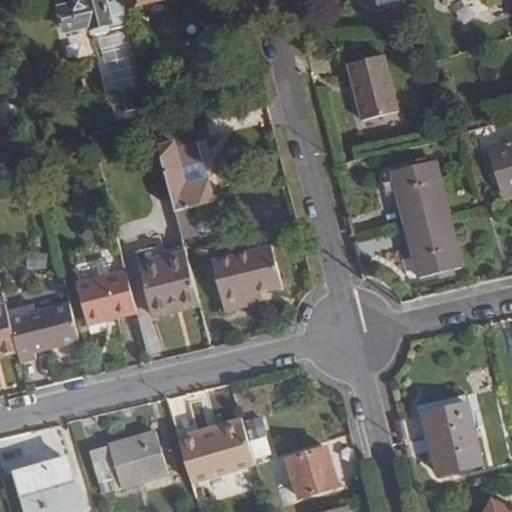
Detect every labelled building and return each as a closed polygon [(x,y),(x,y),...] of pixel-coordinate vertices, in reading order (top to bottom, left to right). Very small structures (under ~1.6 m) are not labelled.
[(59,8),(66,33),(92,27),(92,29),(112,24),(105,0),(75,0),(72,1),(73,5),(59,8)] [(160,0),(126,0),(128,8),(160,0)] [(402,0),(372,0),(376,12),(404,5),(402,0)] [(126,68),(117,28),(97,33),(106,73),(126,68)] [(382,55),(346,64),(360,120),(396,112),(382,55)] [(209,136),(204,118),(154,130),(159,148),(175,212),(190,208),(210,203),(205,181),(185,186),(174,145),(209,136)] [(511,182),(511,142),(489,149),(501,186),(511,182)] [(435,162),(391,173),(419,280),(461,268),(435,162)] [(511,182),(501,186),(505,198),(511,195),(511,182)] [(190,208),(175,212),(183,240),(197,236),(190,208)] [(244,297),(258,293),(283,288),(273,248),(212,263),(224,312),(247,307),(247,306),(244,297)] [(198,301),(186,253),(139,265),(153,318),(169,314),(168,309),(198,301)] [(127,272),(123,255),(74,267),(78,284),(127,272)] [(89,326),(138,314),(127,272),(78,284),(89,326)] [(260,303),(258,293),(244,297),(247,306),(260,303)] [(169,314),(200,307),(198,301),(168,309),(169,314)] [(18,353),(21,364),(36,360),(34,353),(80,342),(70,305),(37,314),(35,306),(8,313),(16,347),(18,353)] [(8,313),(6,306),(0,307),(0,351),(16,347),(8,313)] [(0,351),(0,357),(18,353),(16,347),(0,351)] [(424,416),(467,406),(464,398),(416,410),(426,454),(433,452),(424,416)] [(481,464),(467,406),(424,416),(433,452),(438,474),(481,464)] [(217,432),(178,442),(190,483),(255,465),(243,420),(216,426),(217,432)] [(216,426),(177,437),(178,442),(217,432),(216,426)] [(156,433),(90,452),(101,493),(167,475),(156,433)] [(327,449),(287,461),(298,499),(338,488),(327,449)] [(80,511),(66,463),(13,477),(23,511),(80,511)] [(511,511),(492,502),(486,511),(511,511)]
